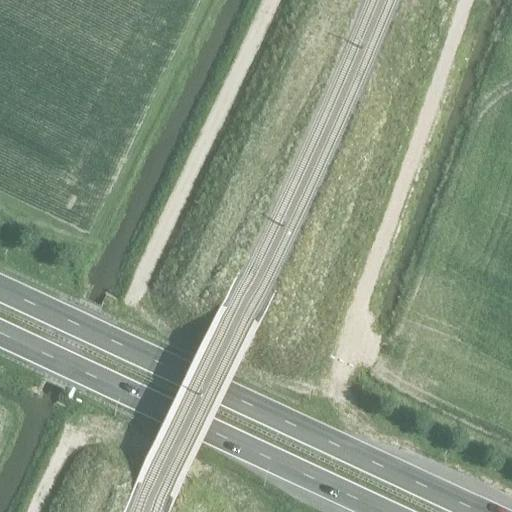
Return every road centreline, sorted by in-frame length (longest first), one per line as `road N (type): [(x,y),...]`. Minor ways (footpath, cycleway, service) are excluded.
road 1 (trunk): [(479,511),(0,289)]
road 2 (trunk): [(0,333),(378,511)]
